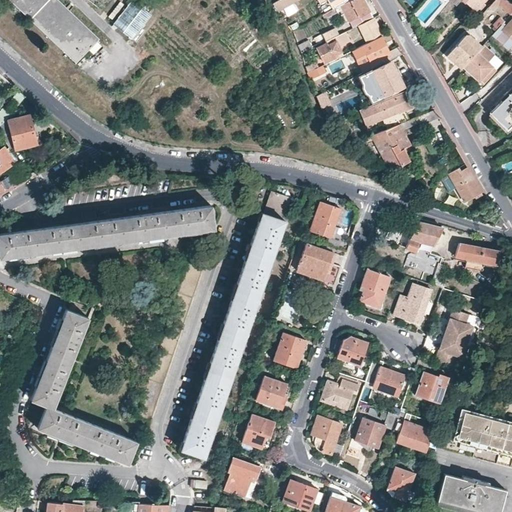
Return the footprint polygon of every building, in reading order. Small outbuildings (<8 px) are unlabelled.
[(80,19),(58,0),(8,0),(78,63),(100,37),(80,19)] [(90,0),(102,8),(108,0),(90,0)] [(151,12),(135,0),(130,0),(113,22),(132,37),(151,12)] [(325,0),(330,0),(336,10),(352,0),(322,0),(323,1),(325,0)] [(352,0),(336,10),(324,16),(327,23),(342,15),(340,11),(344,9),(353,25),(373,14),(364,0),(352,0)] [(483,0),(466,0),(476,8),(483,0)] [(511,14),(511,12),(511,2),(509,0),(493,0),(488,6),(493,11),(500,3),(511,14)] [(375,18),(373,14),(353,25),(356,30),(360,27),(375,19),(375,18)] [(492,29),(495,31),(500,25),(503,23),(505,20),(500,16),(493,24),(495,26),(492,29)] [(511,17),(505,25),(503,27),(500,25),(495,31),(492,35),(509,50),(510,50),(511,49),(511,17)] [(360,27),(364,33),(378,25),(375,19),(360,27)] [(364,33),(370,44),(383,36),(384,36),(378,25),(364,33)] [(343,37),(338,29),(333,32),(337,40),(343,37)] [(337,40),(333,32),(324,37),(329,45),(331,44),(337,40)] [(319,52),(327,65),(337,60),(338,62),(346,58),(341,50),(354,43),(349,33),(343,37),(337,40),(331,44),(332,45),(319,52)] [(453,58),(463,66),(466,63),(483,44),(471,34),(464,34),(452,48),(455,51),(455,57),(453,58)] [(388,63),(404,54),(400,48),(392,52),(383,36),(370,44),(354,53),(366,72),(375,67),(374,65),(385,58),(388,63)] [(483,44),(466,63),(485,81),(498,67),(490,59),(496,52),(485,42),(483,44)] [(310,43),(301,48),(306,58),(315,52),(310,43)] [(375,67),(366,72),(367,75),(388,63),(385,58),(374,65),(375,67)] [(407,87),(393,62),(363,79),(377,104),(407,87)] [(319,74),(312,78),(315,88),(331,79),(326,69),(319,74)] [(0,72),(0,88),(6,93),(13,84),(0,72)] [(409,91),(362,114),(370,129),(384,122),(390,133),(413,122),(407,111),(416,107),(412,99),(413,98),(409,91)] [(511,95),(496,113),(511,128),(511,95)] [(329,97),(320,102),(325,115),(336,108),(329,97)] [(0,111),(0,110),(0,120),(9,110),(4,106),(0,111)] [(9,110),(0,120),(0,123),(0,124),(6,118),(11,112),(9,110)] [(390,133),(365,146),(367,150),(372,148),(384,169),(399,172),(407,168),(402,159),(400,155),(404,153),(411,150),(403,134),(421,125),(422,128),(440,118),(436,110),(413,122),(390,133)] [(0,134),(7,144),(11,150),(36,142),(27,114),(6,120),(6,118),(0,124),(0,134)] [(11,150),(7,144),(0,148),(0,172),(15,161),(14,161),(17,159),(11,150)] [(27,173),(21,164),(12,170),(17,179),(27,173)] [(459,168),(449,173),(465,202),(483,192),(481,190),(469,169),(462,173),(459,168)] [(1,179),(7,188),(16,183),(11,173),(1,179)] [(22,180),(29,175),(27,173),(17,179),(19,181),(22,180)] [(218,414),(294,195),(270,187),(251,241),(179,448),(203,457),(218,414)] [(311,228),(329,235),(339,205),(321,198),(317,209),(314,208),(311,215),(315,216),(311,228)] [(0,256),(122,239),(214,225),(210,202),(207,203),(102,217),(0,232),(0,256)] [(431,223),(419,220),(410,237),(407,247),(430,254),(443,225),(431,223)] [(329,235),(327,244),(346,250),(349,242),(329,235)] [(489,246),(485,246),(459,241),(455,254),(498,262),(501,253),(498,253),(499,248),(489,246)] [(323,276),(331,251),(306,242),(298,267),(323,276)] [(136,413),(151,419),(205,260),(190,255),(136,412),(136,413)] [(439,281),(445,264),(441,262),(438,261),(432,279),(439,281)] [(379,307),(390,275),(368,267),(361,286),(365,287),(361,300),(379,307)] [(110,282),(111,280),(111,278),(111,275),(110,274),(108,272),(105,271),(101,272),(98,275),(97,279),(97,280),(98,282),(99,283),(100,284),(102,285),(104,286),(106,285),(108,285),(109,284),(110,282)] [(420,323),(431,288),(413,282),(408,296),(401,293),(394,313),(420,323)] [(55,409),(65,381),(89,316),(66,307),(31,399),(46,405),(37,428),(128,463),(136,440),(55,409)] [(473,324),(466,321),(469,313),(453,308),(439,349),(458,355),(464,357),(468,344),(467,343),(473,324)] [(294,366),(303,338),(278,329),(269,357),(294,366)] [(360,365),(368,341),(352,335),(344,340),(338,357),(360,365)] [(458,355),(439,349),(435,361),(444,364),(454,367),(458,355)] [(399,394),(405,375),(382,366),(384,361),(373,357),(365,382),(399,394)] [(440,403),(449,376),(439,373),(438,376),(423,371),(416,394),(440,403)] [(283,395),(287,382),(264,374),(256,398),(281,407),(285,396),(283,395)] [(347,407),(354,384),(343,379),(341,384),(330,380),(324,399),(347,407)] [(511,419),(472,408),(471,412),(511,423),(511,419)] [(404,420),(407,411),(401,409),(399,414),(394,429),(400,431),(398,440),(427,450),(428,448),(430,449),(435,433),(433,432),(434,430),(404,420)] [(461,409),(454,436),(463,439),(511,452),(511,423),(471,412),(461,409)] [(394,429),(399,414),(389,411),(385,423),(363,416),(355,439),(379,447),(386,426),(394,429)] [(270,438),(276,421),(252,413),(242,441),(263,449),(266,437),(270,438)] [(334,446),(342,422),(319,415),(313,434),(315,435),(319,441),(334,446)] [(272,439),(270,438),(266,437),(263,449),(268,451),(272,439)] [(511,452),(463,439),(462,442),(511,455),(511,452)] [(246,495),(252,475),(257,476),(260,466),(234,457),(229,470),(231,471),(226,488),(246,495)] [(405,500),(415,473),(395,466),(388,490),(393,496),(405,500)] [(488,511),(500,511),(507,488),(480,481),(481,478),(472,475),(471,479),(445,472),(438,500),(457,504),(488,511)] [(250,496),(257,476),(252,475),(246,495),(250,496)] [(317,492),(318,489),(288,478),(281,496),(312,508),(313,504),(317,492)] [(207,481),(190,479),(189,487),(206,490),(207,481)] [(357,511),(359,506),(346,500),(338,498),(340,494),(333,491),(324,511),(357,511)] [(318,506),(322,493),(317,492),(313,504),(318,506)] [(83,511),(84,508),(48,503),(47,511),(83,511)] [(167,511),(168,505),(138,503),(137,511),(167,511)]
